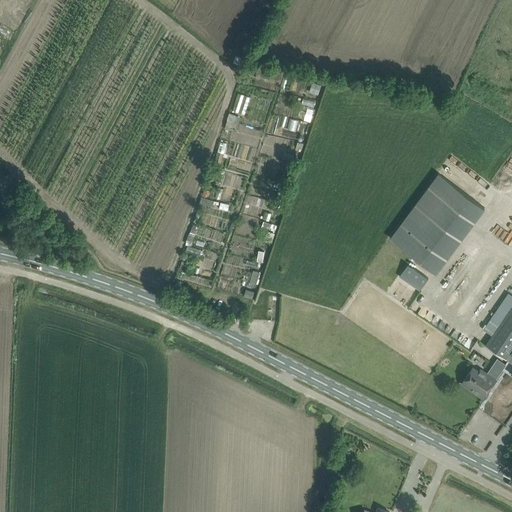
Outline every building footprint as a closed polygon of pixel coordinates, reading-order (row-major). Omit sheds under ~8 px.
[(0,0),(0,21),(17,30),(30,0),(0,0)] [(312,82),(309,92),(318,95),(321,85),(312,82)] [(239,94),(233,111),(245,115),(251,98),(239,94)] [(307,109),(304,120),(311,122),(314,111),(307,109)] [(230,113),(228,119),(234,121),(236,115),(230,113)] [(297,131),(300,121),(291,118),(288,128),(297,131)] [(220,140),(213,167),(219,169),(227,142),(220,140)] [(443,162),(387,236),(434,271),(490,197),(443,162)] [(279,190),(276,202),(281,204),(285,192),(279,190)] [(275,202),(273,209),(281,211),(283,204),(281,204),(276,202),(275,202)] [(220,203),(219,209),(227,211),(229,205),(220,203)] [(266,212),(263,220),(269,221),(271,214),(266,212)] [(264,221),(262,227),(276,231),(277,226),(264,221)] [(191,227),(187,241),(192,242),(197,229),(195,229),(191,227)] [(267,231),(264,241),(272,244),(275,234),(267,231)] [(429,279),(408,265),(400,278),(420,292),(429,279)] [(253,271),(250,283),(256,285),(260,273),(253,271)] [(246,290),(244,297),(252,299),(254,292),(246,290)] [(511,295),(508,293),(483,329),(492,335),(486,345),(507,359),(511,353),(511,372),(509,377),(511,378),(511,295)] [(483,398),(495,379),(485,372),(484,374),(473,367),(462,383),(462,384),(463,381),(476,390),(474,392),(483,398)]
